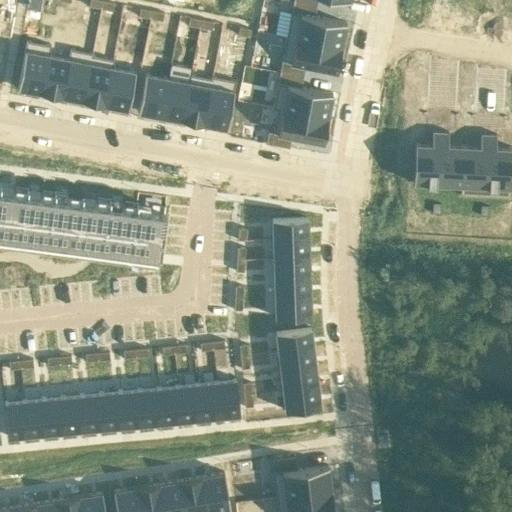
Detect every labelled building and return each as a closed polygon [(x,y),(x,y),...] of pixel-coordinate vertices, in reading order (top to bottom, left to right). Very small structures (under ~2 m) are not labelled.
[(106,0),(101,0),(100,7),(112,9),(113,1),(106,0)] [(187,0),(186,9),(194,10),(195,0),(187,0)] [(195,0),(194,10),(202,12),(203,0),(195,0)] [(295,0),(292,0),(286,35),(340,45),(345,21),(313,15),(315,4),(295,0)] [(216,2),(214,14),(222,16),(224,4),(216,2)] [(139,6),(138,14),(149,16),(151,8),(139,6)] [(151,8),(149,16),(161,18),(163,11),(151,8)] [(189,16),(187,24),(199,26),(200,18),(189,16)] [(200,18),(199,26),(211,28),(212,20),(200,18)] [(238,25),(237,33),(249,35),(250,27),(238,25)] [(286,35),(279,70),(302,75),(304,64),(336,70),(340,45),(286,35)] [(26,39),(17,86),(40,91),(47,52),(49,53),(50,43),(26,39)] [(69,56),(61,95),(82,99),(91,53),(92,54),(93,52),(69,47),(68,56),(69,56)] [(47,52),(40,91),(61,95),(69,56),(68,56),(49,53),(47,52)] [(91,53),(82,99),(104,103),(111,64),(112,65),(113,58),(92,54),(91,53)] [(262,67),(264,56),(251,54),(249,64),(262,67)] [(167,75),(160,114),(181,118),(189,79),(188,79),(189,72),(190,73),(191,66),(170,62),(167,75)] [(111,64),(104,103),(127,107),(134,69),(112,65),(111,64)] [(279,70),(272,107),(277,108),(277,106),(327,116),(332,91),(300,85),(302,75),(279,70)] [(144,71),(137,109),(160,114),(167,75),(144,71)] [(189,79),(181,118),(202,122),(211,77),(210,76),(190,73),(189,72),(188,79),(189,79)] [(211,77),(202,122),(226,126),(235,79),(210,74),(210,76),(211,77)] [(268,129),(265,142),(288,146),(291,135),(322,141),(327,116),(277,106),(277,108),(272,130),(268,129)] [(414,141),(412,182),(437,183),(440,130),(432,129),(431,142),(414,141)] [(440,130),(437,183),(460,184),(461,184),(463,144),(447,143),(448,130),(440,130)] [(460,184),(460,193),(485,195),(488,132),(480,132),(479,145),(463,144),(461,184),(460,184)] [(488,132),(485,195),(509,196),(511,146),(495,145),(495,133),(488,132)] [(0,233),(157,253),(158,253),(164,210),(0,188),(0,233)] [(306,216),(271,217),(272,238),(307,236),(306,216)] [(237,226),(237,238),(245,238),(246,226),(237,226)] [(307,236),(272,238),(273,257),(308,255),(307,236)] [(236,245),(236,257),(244,258),(245,246),(236,245)] [(308,255),(273,257),(273,276),(309,275),(308,255)] [(236,257),(235,269),(243,270),(244,258),(236,257)] [(309,275),(273,276),(274,295),(309,294),(309,275)] [(234,284),(234,296),(242,296),(242,284),(234,284)] [(309,294),(274,295),(275,315),(310,314),(309,294)] [(234,296),(233,308),(241,308),(242,296),(234,296)] [(310,326),(275,330),(278,350),(313,346),(310,326)] [(223,338),(211,339),(212,347),(224,346),(223,338)] [(211,339),(199,340),(200,348),(212,347),(211,339)] [(185,342),(173,343),(174,351),(186,350),(185,342)] [(246,342),(238,343),(239,355),(247,354),(246,342)] [(173,343),(161,344),(162,352),(174,351),(173,343)] [(146,346),(134,347),(135,355),(147,354),(146,346)] [(313,346),(278,350),(280,369),(315,365),(313,346)] [(134,347),(122,348),(123,356),(135,355),(134,347)] [(108,350),(96,351),(97,359),(109,358),(108,350)] [(96,351),(84,352),(85,360),(97,359),(96,351)] [(70,353),(58,355),(59,363),(71,361),(70,353)] [(247,354),(239,355),(241,367),(249,366),(247,354)] [(58,355),(46,356),(47,364),(59,363),(58,355)] [(32,357),(20,358),(21,367),(33,365),(32,357)] [(20,358),(8,360),(9,368),(21,367),(20,358)] [(315,365),(280,369),(282,388),(317,384),(315,365)] [(235,376),(215,378),(218,414),(239,412),(235,376)] [(215,378),(196,380),(199,416),(218,414),(215,378)] [(196,380),(177,382),(180,418),(199,416),(196,380)] [(250,380),(242,381),(243,393),(251,392),(250,380)] [(177,382),(158,384),(161,419),(180,418),(177,382)] [(158,384),(138,386),(142,421),(161,419),(158,384)] [(317,384),(282,388),(285,408),(320,404),(317,384)] [(138,386),(119,388),(123,423),(142,421),(138,386)] [(119,388),(100,390),(104,425),(123,423),(119,388)] [(100,390),(81,392),(85,427),(104,425),(100,390)] [(81,392),(62,394),(66,429),(85,427),(81,392)] [(251,392),(243,393),(245,405),(252,404),(251,392)] [(62,394),(43,396),(47,431),(66,429),(62,394)] [(43,396),(24,398),(28,433),(47,431),(43,396)] [(24,398),(4,400),(7,435),(28,433),(24,398)] [(271,459),(256,461),(261,497),(275,495),(330,488),(327,463),(295,467),(294,455),(271,458),(271,459)] [(230,511),(223,470),(200,474),(205,511),(230,511)] [(205,511),(200,474),(178,477),(184,511),(205,511)] [(184,511),(178,477),(157,481),(162,511),(184,511)] [(162,511),(157,481),(136,484),(140,511),(162,511)] [(140,511),(136,484),(112,488),(116,511),(140,511)] [(333,511),(330,488),(275,495),(277,511),(333,511)] [(104,511),(101,490),(78,494),(80,511),(104,511)] [(80,511),(78,494),(56,497),(58,511),(80,511)] [(58,511),(56,497),(35,501),(36,511),(58,511)] [(36,511),(35,501),(14,504),(14,511),(36,511)]
